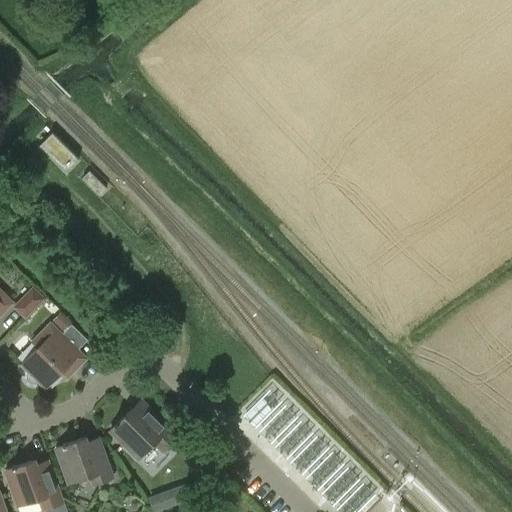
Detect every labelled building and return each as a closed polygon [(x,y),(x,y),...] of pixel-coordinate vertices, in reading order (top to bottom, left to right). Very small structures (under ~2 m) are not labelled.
[(40,143),(65,169),(79,156),(54,130),(40,143)] [(25,316),(43,298),(33,288),(15,306),(25,316)] [(0,314),(12,302),(0,289),(0,314)] [(64,331),(62,334),(51,323),(32,341),(38,347),(21,364),(28,371),(27,374),(27,378),(28,381),(32,382),(35,383),(38,381),(45,388),(62,371),(68,376),(86,358),(77,349),(87,339),(61,312),(53,319),(64,331)] [(163,451),(178,435),(153,411),(145,419),(133,407),(110,431),(138,459),(154,443),(163,451)] [(342,511),(353,511),(356,506),(356,469),(339,469),(339,460),(331,460),(328,459),(306,431),(303,433),(287,424),(287,434),(273,434),(285,451),(285,436),(299,443),(299,452),(295,461),(308,461),(308,470),(318,462),(323,469),(334,469),(335,479),(326,485),(333,493),(336,487),(351,487),(351,499),(333,499),(342,511)] [(93,484),(113,477),(99,437),(88,441),(86,436),(55,448),(68,483),(89,475),(93,484)] [(67,511),(64,502),(48,460),(37,464),(35,459),(4,470),(17,506),(39,498),(43,509),(45,508),(45,511),(67,511)] [(148,495),(153,508),(190,495),(186,482),(148,495)]
